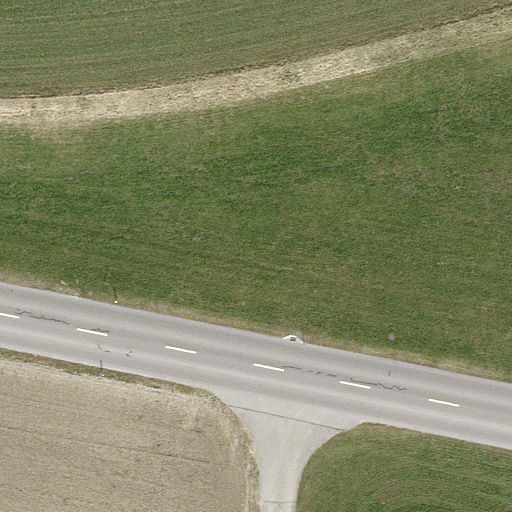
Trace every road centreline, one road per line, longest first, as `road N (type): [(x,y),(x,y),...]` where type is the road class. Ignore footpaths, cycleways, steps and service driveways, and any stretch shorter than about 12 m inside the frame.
road 1 (tertiary): [(511,423),(0,322)]
road 2 (track): [(294,380),(282,511)]
